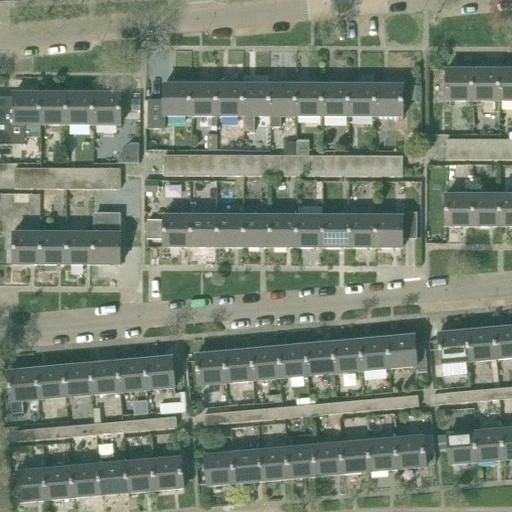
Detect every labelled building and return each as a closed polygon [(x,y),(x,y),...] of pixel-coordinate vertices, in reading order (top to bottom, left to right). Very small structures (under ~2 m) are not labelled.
[(447,101),(473,102),(473,71),(447,70),(447,101)] [(511,70),(500,71),(499,102),(511,102),(511,70)] [(473,71),(473,102),(499,102),(500,71),(473,71)] [(191,117),(191,86),(165,86),(165,102),(150,102),(149,130),(164,131),(165,117),(191,117)] [(218,86),(191,86),(191,117),(217,117),(218,86)] [(244,86),(218,86),(217,117),(244,117),(244,86)] [(244,86),(244,117),(270,118),(270,86),(244,86)] [(270,118),(297,118),(297,86),(270,86),(270,118)] [(297,118),(323,118),(323,86),(297,86),(297,118)] [(323,118),(349,118),(349,87),(323,86),(323,118)] [(349,118),(376,118),(376,87),(349,87),(349,118)] [(376,87),(376,118),(402,118),(402,87),(376,87)] [(41,126),(41,94),(14,94),(14,99),(0,98),(0,138),(23,139),(23,146),(25,146),(25,126),(41,126)] [(41,94),(41,126),(67,126),(67,94),(41,94)] [(67,94),(67,126),(94,126),(94,94),(67,94)] [(94,94),(94,126),(120,126),(120,94),(94,94)] [(297,157),(309,157),(309,141),(297,141),(297,157)] [(447,161),(460,161),(460,142),(447,142),(447,161)] [(460,161),(473,161),(473,142),(460,142),(460,161)] [(473,161),(486,161),(486,142),(473,142),(473,161)] [(486,161),(500,161),(500,142),(486,142),(486,161)] [(500,161),(511,161),(511,142),(500,142),(500,161)] [(165,176),(178,176),(178,157),(165,157),(165,176)] [(178,176),(191,177),(191,157),(178,157),(178,176)] [(191,177),(204,177),(205,157),(191,157),(191,177)] [(204,177),(218,177),(218,157),(205,157),(204,177)] [(218,177),(231,177),(231,157),(218,157),(218,177)] [(231,177),(244,177),(244,157),(231,157),(231,177)] [(244,177),(257,177),(257,157),(244,157),(244,177)] [(257,177),(270,177),(271,157),(257,157),(257,177)] [(271,157),(270,177),(284,177),(284,157),(271,157)] [(284,177),(297,177),(297,157),(284,157),(284,177)] [(310,157),(309,157),(297,157),(297,177),(310,177),(310,157)] [(310,177),(323,177),(324,157),(310,157),(310,177)] [(323,177),(337,177),(337,157),(324,157),(323,177)] [(337,177),(350,177),(350,157),(337,157),(337,177)] [(350,177),(363,177),(363,157),(350,157),(350,177)] [(363,177),(376,177),(377,158),(363,157),(363,177)] [(376,177),(390,177),(390,158),(377,158),(376,177)] [(390,158),(390,177),(403,177),(403,158),(390,158)] [(14,190),(27,190),(27,169),(14,169),(14,190)] [(27,190),(40,190),(40,169),(27,169),(27,190)] [(40,190),(54,190),(54,169),(40,169),(40,190)] [(54,190),(67,190),(67,169),(54,169),(54,190)] [(67,190),(80,190),(80,169),(67,169),(67,190)] [(80,190),(94,190),(94,169),(80,169),(80,190)] [(94,190),(107,190),(107,169),(94,169),(94,190)] [(107,169),(107,190),(120,190),(120,169),(107,169)] [(28,204),(28,195),(14,195),(14,204),(28,204)] [(446,227),(473,227),(473,196),(446,196),(446,227)] [(473,227),(499,227),(499,196),(473,196),(473,227)] [(499,227),(511,227),(511,196),(499,196),(499,227)] [(40,197),(40,213),(51,213),(51,197),(40,197)] [(94,234),(132,234),(132,224),(133,224),(133,210),(137,210),(137,201),(117,201),(117,210),(122,210),(122,224),(94,224),(94,234)] [(375,218),(374,250),(401,250),(401,240),(415,240),(416,215),(401,215),(401,218),(375,218)] [(163,249),(190,249),(190,217),(163,217),(163,249)] [(190,217),(190,249),(217,249),(217,217),(190,217)] [(243,217),(217,217),(217,249),(243,249),(243,217)] [(269,217),(243,217),(243,249),(269,249),(269,217)] [(296,249),(296,217),(269,217),(269,249),(296,249)] [(322,217),(296,217),(296,249),(322,249),(322,217)] [(348,250),(348,217),(322,217),(322,249),(348,250)] [(348,250),(374,250),(375,218),(348,217),(348,250)] [(13,266),(39,266),(40,234),(13,234),(13,266)] [(39,266),(66,266),(66,234),(40,234),(39,266)] [(66,234),(66,266),(92,266),(93,234),(66,234)] [(132,235),(93,234),(92,266),(120,266),(120,258),(132,258),(132,235)] [(511,328),(493,330),(496,361),(511,359),(511,328)] [(469,363),(496,361),(493,330),(466,332),(469,363)] [(441,366),(469,363),(466,332),(439,335),(441,366)] [(387,340),(390,371),(417,368),(414,337),(387,340)] [(360,342),(362,373),(390,371),(387,340),(360,342)] [(332,345),(335,375),(362,373),(360,342),(332,345)] [(415,344),(417,368),(415,368),(416,374),(427,373),(425,343),(415,344)] [(305,347),(308,378),(335,375),(332,345),(305,347)] [(278,350),(280,380),(308,378),(305,347),(278,350)] [(250,352),(253,383),(280,380),(278,350),(250,352)] [(223,354),(226,385),(253,383),(250,352),(223,354)] [(199,388),(226,385),(223,354),(196,357),(199,388)] [(144,361),(147,392),(174,389),(171,359),(144,361)] [(120,394),(147,392),(144,361),(117,363),(120,394)] [(90,366),(93,396),(120,394),(117,363),(90,366)] [(63,368),(65,399),(93,396),(90,366),(63,368)] [(36,370),(38,401),(65,399),(63,368),(36,370)] [(11,403),(38,401),(36,370),(8,373),(11,403)] [(500,401),(511,399),(511,388),(499,390),(500,401)] [(487,402),(500,401),(499,390),(486,391),(487,402)] [(473,403),(487,402),(486,391),(472,392),(473,403)] [(460,404),(473,403),(472,392),(459,393),(460,404)] [(447,405),(460,404),(459,393),(446,395),(447,405)] [(161,416),(188,414),(187,394),(178,395),(179,405),(161,406),(161,416)] [(399,399),(400,409),(418,408),(417,397),(399,399)] [(310,406),(310,399),(296,400),(297,407),(310,406)] [(383,411),(400,409),(399,399),(382,400),(383,411)] [(365,413),(383,411),(382,400),(364,402),(365,413)] [(347,414),(365,413),(364,402),(346,404),(347,414)] [(329,416),(347,414),(346,404),(328,405),(329,416)] [(312,417),(329,416),(328,405),(311,407),(312,417)] [(311,407),(297,408),(298,419),(312,417),(311,407)] [(297,408),(284,409),(285,420),(298,419),(297,408)] [(284,409),(271,410),(272,421),(285,420),(284,409)] [(271,410),(257,412),(258,422),(272,421),(271,410)] [(257,412),(244,413),(245,423),(258,422),(257,412)] [(244,413),(231,414),(232,425),(245,423),(244,413)] [(231,414),(217,415),(218,426),(232,425),(231,414)] [(218,426),(217,415),(204,416),(205,427),(218,426)] [(175,419),(162,420),(163,430),(176,429),(175,419)] [(163,430),(162,420),(149,421),(150,431),(163,430)] [(149,421),(136,422),(137,432),(150,431),(149,421)] [(137,432),(136,422),(123,424),(124,434),(137,432)] [(124,434),(123,424),(109,425),(110,435),(124,434)] [(95,426),(96,436),(110,435),(109,425),(95,426)] [(82,427),(83,437),(96,436),(95,426),(82,427)] [(70,438),(83,437),(82,427),(69,428),(70,438)] [(57,439),(70,438),(69,428),(56,429),(57,439)] [(43,440),(57,439),(56,429),(43,430),(43,440)] [(511,429),(503,431),(505,461),(511,460),(511,429)] [(30,441),(43,440),(43,430),(29,431),(30,441)] [(17,443),(30,441),(29,431),(16,432),(17,443)] [(448,443),(447,431),(438,432),(439,444),(448,443)] [(475,433),(478,464),(505,461),(503,431),(475,433)] [(451,466),(478,464),(475,433),(448,436),(451,466)] [(433,437),(424,438),(426,465),(435,464),(433,437)] [(424,438),(396,440),(399,471),(426,468),(424,438)] [(396,440),(369,443),(371,473),(399,471),(396,440)] [(371,473),(369,443),(342,445),(344,476),(371,473)] [(344,476),(342,445),(314,447),(317,478),(344,476)] [(314,447),(287,450),(290,480),(317,478),(314,447)] [(287,450),(260,452),(263,483),(290,480),(287,450)] [(260,452),(233,455),(236,485),(263,483),(260,452)] [(236,485),(233,455),(205,457),(208,488),(236,485)] [(180,459),(153,462),(156,492),(183,490),(180,459)] [(153,462),(126,464),(129,494),(156,492),(153,462)] [(129,494),(126,464),(99,466),(102,497),(129,494)] [(102,497),(99,466),(72,469),(75,499),(102,497)] [(75,499),(72,469),(45,471),(47,501),(75,499)] [(47,501),(45,471),(17,474),(20,504),(47,501)]
